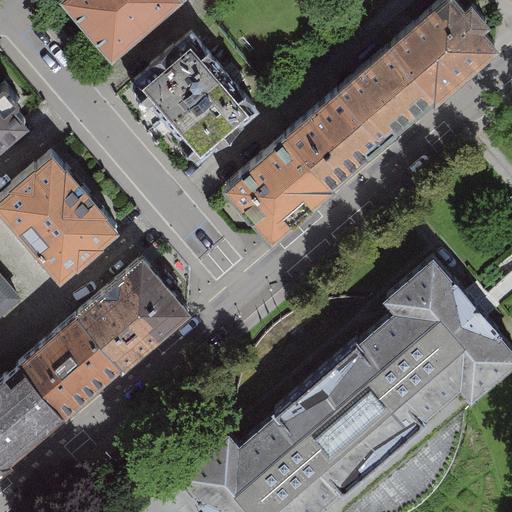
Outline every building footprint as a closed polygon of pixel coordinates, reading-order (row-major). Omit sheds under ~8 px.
[(58,0),(107,56),(172,0),(58,0)] [(455,0),(432,0),(216,189),(266,245),(495,45),(455,0)] [(190,36),(134,85),(193,154),(250,106),(190,36)] [(0,140),(26,118),(0,88),(0,465),(185,307),(138,252),(0,370),(0,140)] [(47,143),(0,184),(0,223),(54,285),(121,226),(47,143)] [(223,442),(173,485),(195,511),(325,511),(457,399),(468,411),(511,373),(511,363),(429,267),(379,310),(389,321),(233,454),(223,442)] [(0,316),(18,301),(0,278),(0,316)]
